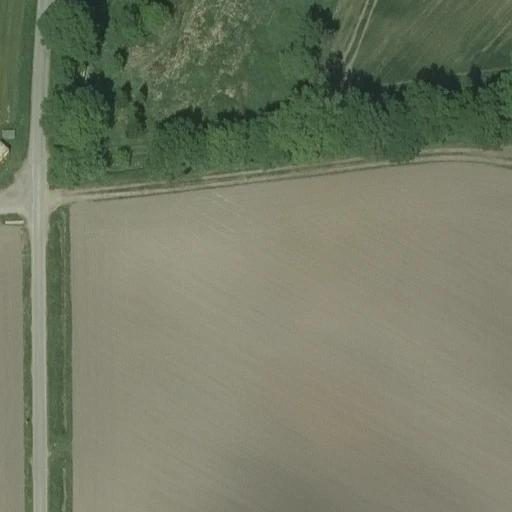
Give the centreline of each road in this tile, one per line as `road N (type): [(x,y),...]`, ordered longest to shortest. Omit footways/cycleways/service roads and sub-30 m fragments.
road 1 (unclassified): [(49,0),(45,511)]
road 2 (track): [(43,198),(415,153),(473,152),(511,162)]
